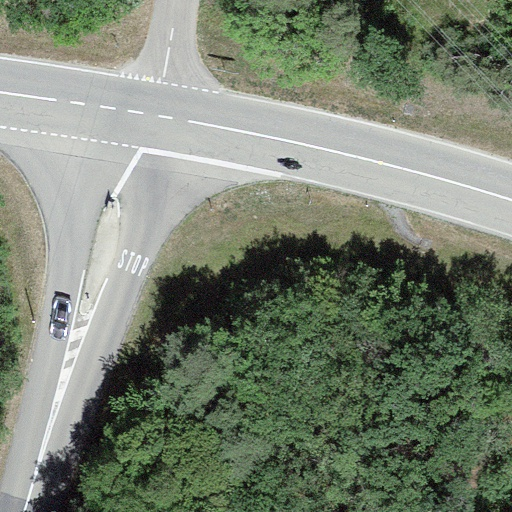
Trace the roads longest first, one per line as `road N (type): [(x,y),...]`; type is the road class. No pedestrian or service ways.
road 1 (tertiary): [(25,511),(143,116)]
road 2 (secondary): [(511,205),(143,116)]
road 3 (secondary): [(143,116),(0,94)]
road 4 (track): [(181,0),(143,116)]
